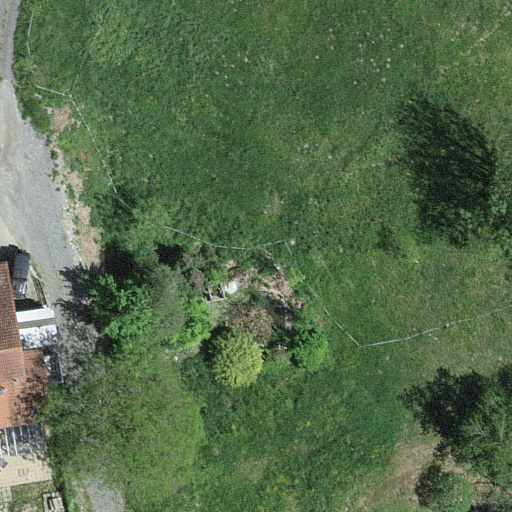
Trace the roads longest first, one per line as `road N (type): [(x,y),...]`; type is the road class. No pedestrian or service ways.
road 1 (track): [(109,511),(57,292),(22,204)]
road 2 (track): [(13,0),(2,61),(22,204)]
